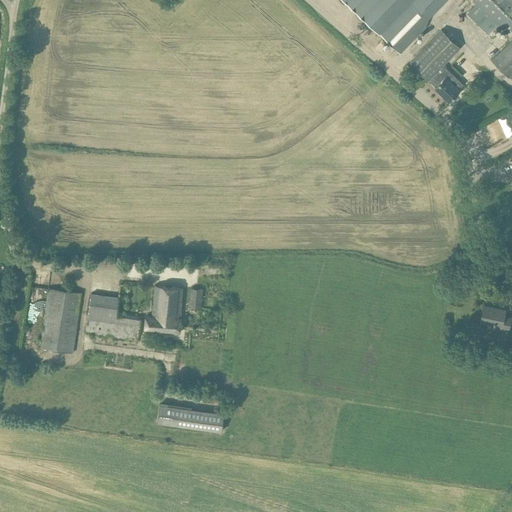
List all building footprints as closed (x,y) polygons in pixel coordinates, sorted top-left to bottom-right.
[(346,0),(400,52),(431,20),(426,15),(439,0),(346,0)] [(511,0),(473,0),(506,32),(511,26),(511,0)] [(410,62),(428,80),(443,65),(447,59),(448,59),(460,47),(442,29),(410,62)] [(511,73),(511,39),(491,60),(508,77),(511,73)] [(428,80),(435,86),(434,87),(444,96),(442,98),(446,101),(447,100),(449,101),(459,90),(447,78),(452,73),(443,65),(428,80)] [(511,114),(498,125),(508,139),(511,136),(511,114)] [(183,288),(155,285),(152,316),(146,315),(145,328),(180,331),(181,318),(180,318),(183,288)] [(81,292),(49,288),(40,348),(73,352),(81,292)] [(203,289),(190,288),(188,308),(201,309),(203,289)] [(119,298),(91,294),(85,333),(138,341),(141,317),(117,313),(119,298)] [(480,322),(489,323),(487,328),(500,331),(501,328),(508,330),(511,318),(503,316),(505,310),(484,305),(480,322)] [(468,334),(471,343),(477,341),(474,332),(468,334)] [(224,414),(159,404),(156,422),(221,432),(224,414)]
